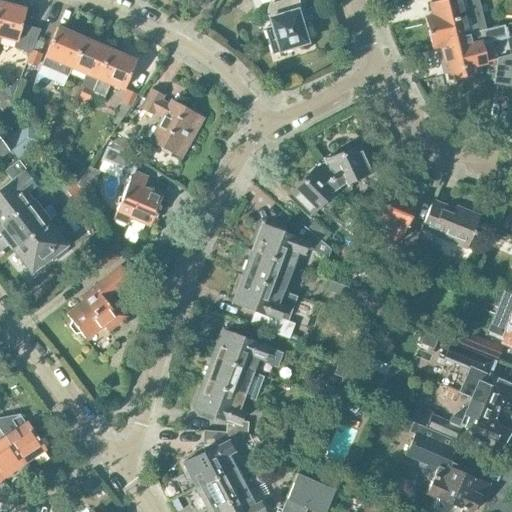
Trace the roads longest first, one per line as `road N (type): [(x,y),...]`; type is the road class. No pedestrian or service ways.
road 1 (residential): [(126,474),(177,302),(228,174),(271,122)]
road 2 (residential): [(271,122),(184,48),(78,0)]
road 3 (residential): [(0,309),(126,474)]
road 4 (residential): [(511,164),(447,161),(424,140),(383,72)]
road 5 (residential): [(271,122),(383,72)]
